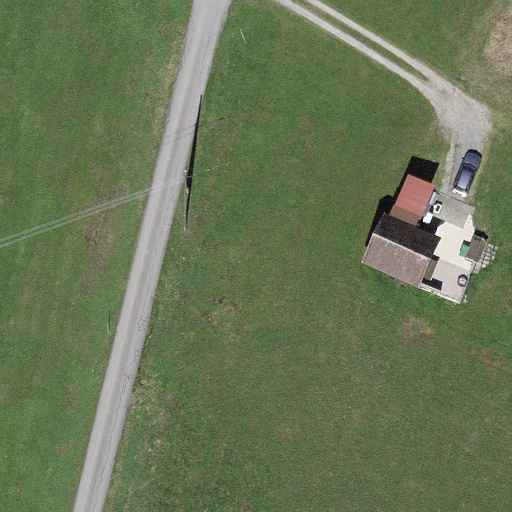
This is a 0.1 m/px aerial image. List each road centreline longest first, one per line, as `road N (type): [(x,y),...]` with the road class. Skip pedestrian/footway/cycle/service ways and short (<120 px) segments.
road 1 (unclassified): [(212,0),(90,511)]
road 2 (track): [(267,0),(457,109)]
